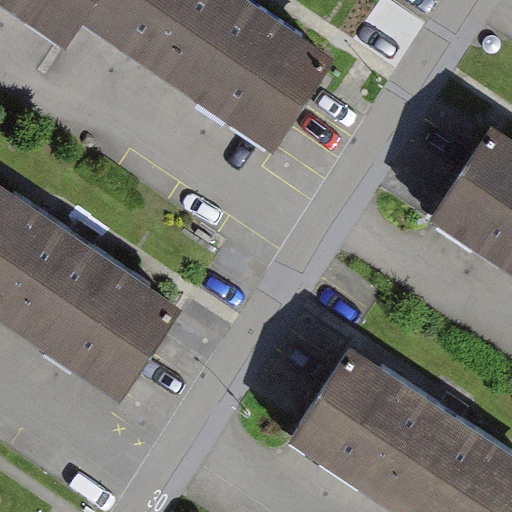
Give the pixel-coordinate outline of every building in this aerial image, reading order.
[(97,0),(0,0),(0,1),(68,46),(80,26),(97,0)] [(246,0),(97,0),(80,26),(274,155),(337,60),(246,0)] [(511,141),(493,129),(430,223),(511,277),(511,141)] [(0,187),(0,321),(120,403),(182,311),(0,187)] [(511,511),(511,456),(351,351),(289,445),(391,511),(511,511)]
